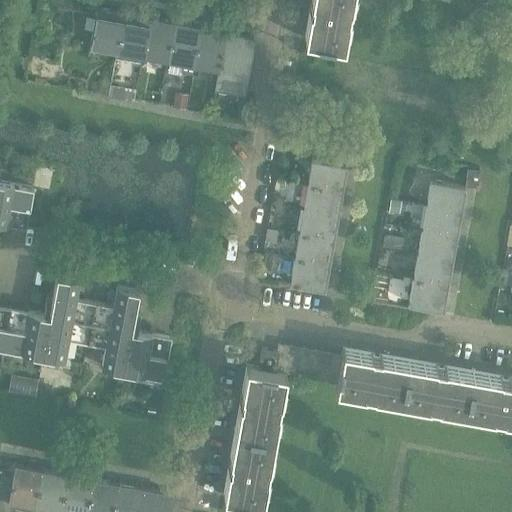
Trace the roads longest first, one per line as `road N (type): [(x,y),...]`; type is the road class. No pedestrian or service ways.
road 1 (residential): [(226,298),(267,107),(261,89),(275,0)]
road 2 (residential): [(511,339),(438,325),(412,341),(260,314),(226,298)]
road 3 (residential): [(183,511),(226,298)]
road 4 (residential): [(226,298),(203,286),(25,258)]
